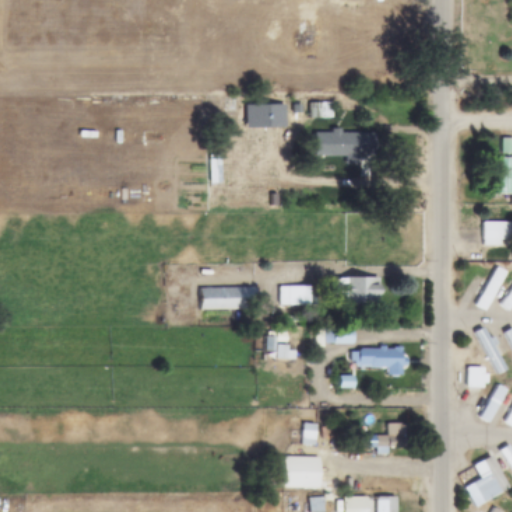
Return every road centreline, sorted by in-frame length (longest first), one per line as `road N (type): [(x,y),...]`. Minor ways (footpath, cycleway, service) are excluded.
road 1 (residential): [(445,511),(441,0)]
road 2 (track): [(438,275),(264,277)]
road 3 (track): [(441,130),(274,128)]
road 4 (residential): [(443,462),(323,461)]
